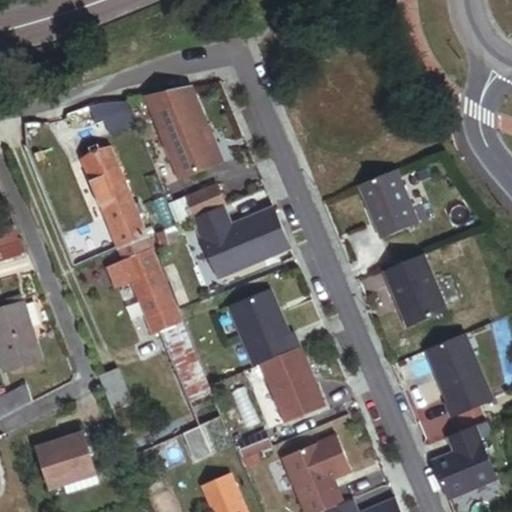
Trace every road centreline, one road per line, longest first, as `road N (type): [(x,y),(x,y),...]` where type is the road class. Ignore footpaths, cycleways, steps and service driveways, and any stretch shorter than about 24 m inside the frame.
road 1 (residential): [(0,114),(231,57),(434,511)]
road 2 (tertiary): [(511,177),(480,139),(477,114),(483,89),(506,59)]
road 3 (tertiary): [(0,34),(119,0)]
